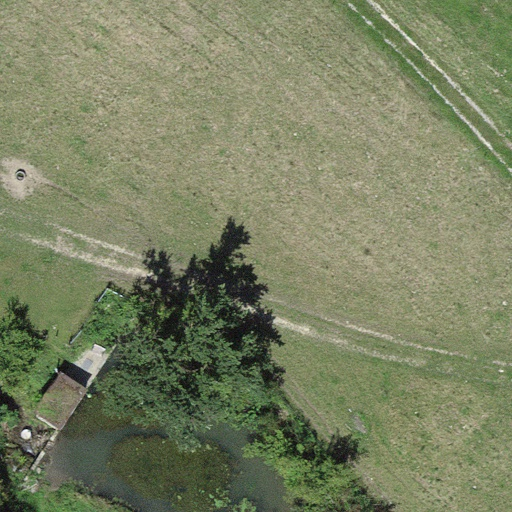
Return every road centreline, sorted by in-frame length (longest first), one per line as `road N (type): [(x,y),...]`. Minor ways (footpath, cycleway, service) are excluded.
road 1 (track): [(0,193),(304,323),(511,364)]
road 2 (track): [(511,171),(342,0)]
